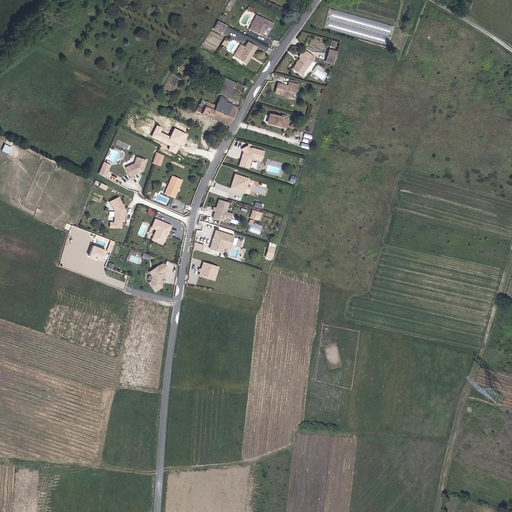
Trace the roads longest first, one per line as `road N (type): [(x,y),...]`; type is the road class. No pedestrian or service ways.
road 1 (unclassified): [(317,0),(262,76),(196,207),(165,397),(157,511)]
road 2 (track): [(438,511),(460,404),(511,251)]
